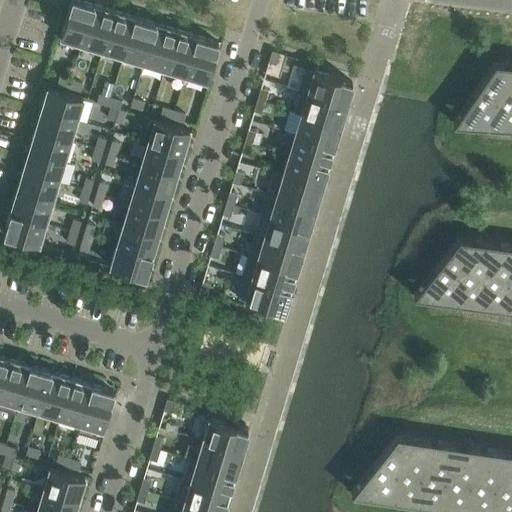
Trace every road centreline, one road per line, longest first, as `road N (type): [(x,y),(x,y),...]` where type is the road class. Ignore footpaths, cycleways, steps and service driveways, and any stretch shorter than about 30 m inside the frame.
road 1 (residential): [(155,356),(261,0)]
road 2 (residential): [(108,511),(155,356)]
road 3 (residential): [(0,310),(155,356)]
